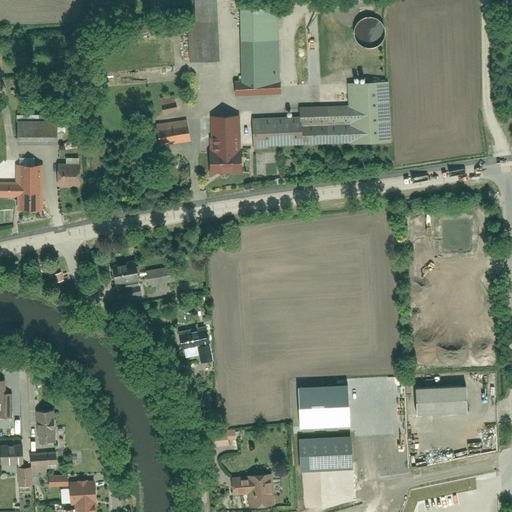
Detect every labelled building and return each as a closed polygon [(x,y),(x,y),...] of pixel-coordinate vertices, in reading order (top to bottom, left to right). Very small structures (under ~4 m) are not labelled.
[(216,0),(186,0),(190,60),(219,59),(216,0)] [(277,9),(239,11),(243,79),(281,76),(277,9)] [(384,44),(381,18),(355,20),(358,47),(384,44)] [(282,89),(281,76),(243,79),(236,79),(237,91),(282,89)] [(390,139),(388,79),(350,80),(351,104),(304,105),(304,115),(305,142),(390,139)] [(177,107),(174,94),(161,96),(164,110),(177,107)] [(237,115),(212,116),(213,152),(238,151),(237,115)] [(255,144),(305,142),(304,115),(253,118),(255,144)] [(56,140),(56,119),(18,119),(18,140),(56,140)] [(184,120),(156,125),(159,144),(188,138),(184,120)] [(241,151),(238,151),(213,152),(210,152),(211,170),(241,168),(241,151)] [(79,163),(58,163),(58,183),(80,182),(79,163)] [(41,206),(40,167),(18,167),(18,183),(0,182),(0,194),(19,195),(19,207),(41,206)] [(118,285),(141,280),(137,261),(114,266),(118,285)] [(151,286),(177,281),(174,265),(147,270),(151,286)] [(58,282),(66,280),(64,272),(56,274),(58,282)] [(144,294),(142,285),(126,288),(127,297),(144,294)] [(199,344),(209,342),(205,326),(180,331),(183,347),(199,344)] [(212,358),(209,342),(199,344),(203,360),(212,358)] [(210,363),(204,364),(206,375),(213,374),(210,363)] [(467,381),(416,383),(417,410),(468,408),(467,381)] [(300,427),(350,425),(348,385),(298,387),(300,427)] [(13,392),(8,392),(8,399),(1,399),(2,416),(14,416),(13,392)] [(57,433),(56,408),(40,409),(41,433),(51,433),(57,433)] [(211,432),(213,446),(229,443),(226,429),(211,432)] [(51,433),(41,433),(41,442),(51,442),(51,433)] [(352,467),(350,437),(299,439),(301,470),(352,467)] [(3,463),(26,462),(25,443),(2,444),(3,463)] [(58,464),(57,451),(33,452),(34,465),(58,464)] [(34,484),(33,466),(19,467),(19,484),(34,484)] [(251,506),(276,504),(274,472),(234,474),(235,493),(250,492),(251,506)] [(51,486),(72,485),(72,479),(72,473),(51,474),(51,486)] [(100,511),(99,478),(72,479),(72,485),(73,504),(77,503),(77,511),(100,511)]
